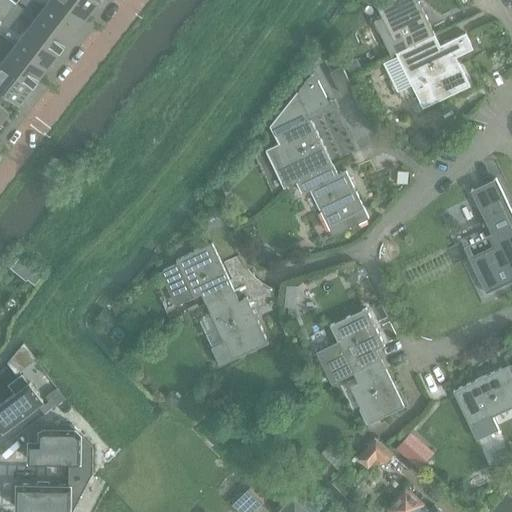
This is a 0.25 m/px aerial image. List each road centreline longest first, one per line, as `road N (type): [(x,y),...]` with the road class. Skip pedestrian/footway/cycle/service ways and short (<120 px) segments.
road 1 (residential): [(497,125),(364,250),(419,358),(511,315)]
road 2 (residential): [(0,177),(138,0)]
